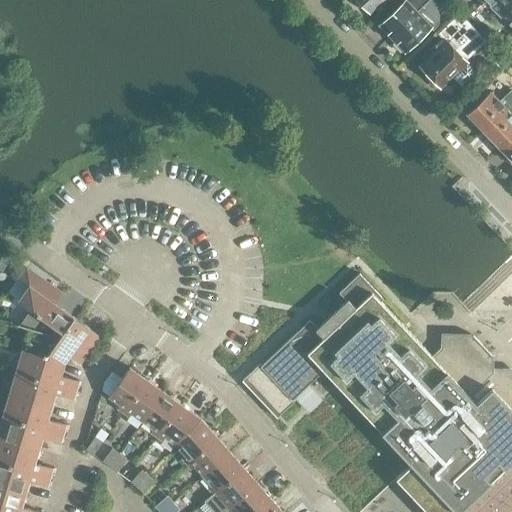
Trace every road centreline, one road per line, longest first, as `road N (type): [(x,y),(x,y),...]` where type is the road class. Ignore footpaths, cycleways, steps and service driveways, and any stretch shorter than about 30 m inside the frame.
road 1 (residential): [(511,210),(313,0)]
road 2 (unclassified): [(332,511),(243,409),(136,320)]
road 3 (residential): [(56,511),(96,376),(136,320)]
road 4 (unclassified): [(136,320),(25,241)]
